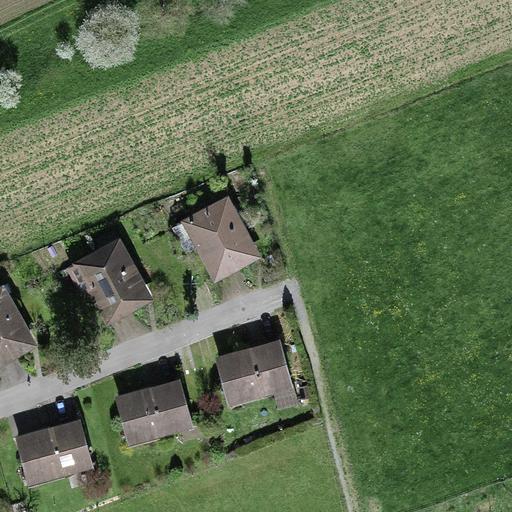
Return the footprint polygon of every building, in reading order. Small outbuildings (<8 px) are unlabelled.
[(240,221),(227,196),(172,225),(186,252),(198,245),(215,276),(254,255),(237,223),(240,221)] [(131,263),(118,240),(69,267),(83,292),(91,288),(108,319),(147,297),(129,265),(131,263)] [(15,308),(2,284),(0,285),(0,359),(31,342),(12,310),(15,308)] [(218,356),(226,384),(223,385),(229,406),(241,402),(239,396),(291,382),(279,339),(218,356)] [(179,380),(120,395),(127,422),(123,423),(129,445),(141,441),(139,435),(190,421),(179,380)] [(79,420),(19,436),(26,462),(23,463),(28,485),(42,481),(41,476),(90,462),(79,420)]
